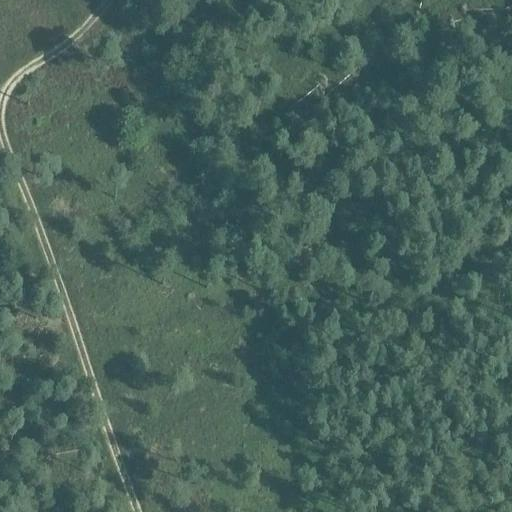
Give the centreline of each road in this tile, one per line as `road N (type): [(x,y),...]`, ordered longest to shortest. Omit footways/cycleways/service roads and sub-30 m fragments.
road 1 (track): [(137,511),(0,128)]
road 2 (track): [(0,95),(73,39),(108,0)]
